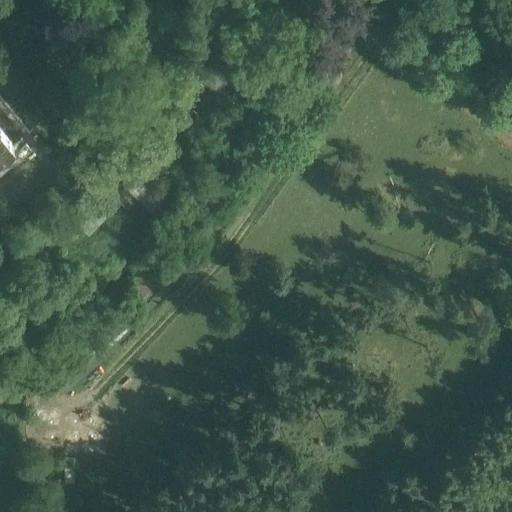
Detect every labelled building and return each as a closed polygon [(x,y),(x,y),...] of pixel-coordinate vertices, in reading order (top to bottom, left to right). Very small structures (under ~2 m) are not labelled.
[(198,70),(185,88),(210,107),(212,104),(224,89),(198,70)] [(224,89),(212,104),(221,111),(233,95),(224,89)] [(18,148),(0,126),(0,174),(31,147),(25,141),(18,148)] [(129,161),(118,173),(158,212),(170,200),(129,161)] [(92,197),(73,216),(87,229),(106,210),(92,197)] [(54,370),(64,385),(98,363),(88,347),(54,370)]
